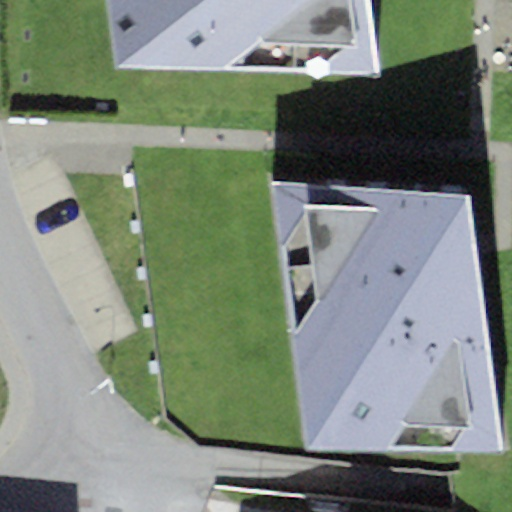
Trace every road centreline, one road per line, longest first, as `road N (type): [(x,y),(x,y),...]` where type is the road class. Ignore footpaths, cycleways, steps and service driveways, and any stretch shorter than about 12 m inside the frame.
road 1 (residential): [(25,397),(17,314),(0,255)]
road 2 (residential): [(66,511),(25,397)]
